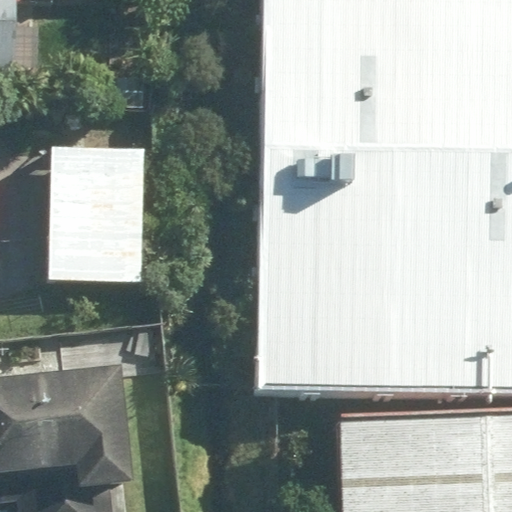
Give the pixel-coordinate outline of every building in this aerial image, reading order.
[(17,0),(0,0),(0,80),(38,82),(39,23),(17,23),(17,0)] [(511,0),(262,0),(265,393),(511,391),(511,0)] [(153,152),(55,150),(52,284),(150,286),(153,152)] [(125,366),(0,381),(0,479),(16,477),(20,511),(115,511),(113,487),(140,484),(125,366)] [(511,511),(511,440),(323,450),(326,511),(511,511)]
